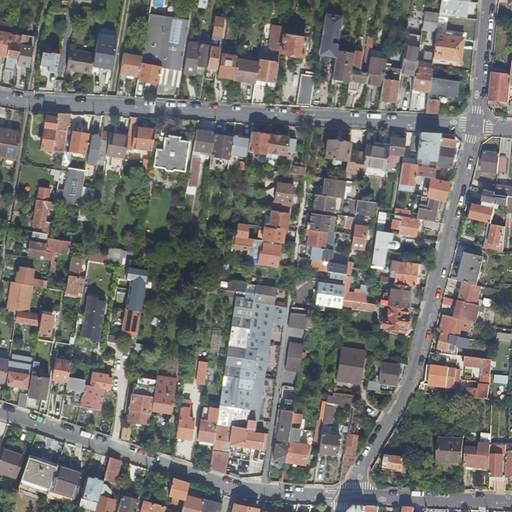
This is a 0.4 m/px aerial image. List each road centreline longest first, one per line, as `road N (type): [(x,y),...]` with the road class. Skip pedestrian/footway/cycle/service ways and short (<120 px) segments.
road 1 (residential): [(477,128),(0,94)]
road 2 (residential): [(342,496),(405,385),(477,128)]
road 3 (residential): [(0,410),(262,493),(342,496)]
road 4 (residential): [(342,496),(511,499)]
road 5 (residential): [(477,128),(490,0)]
